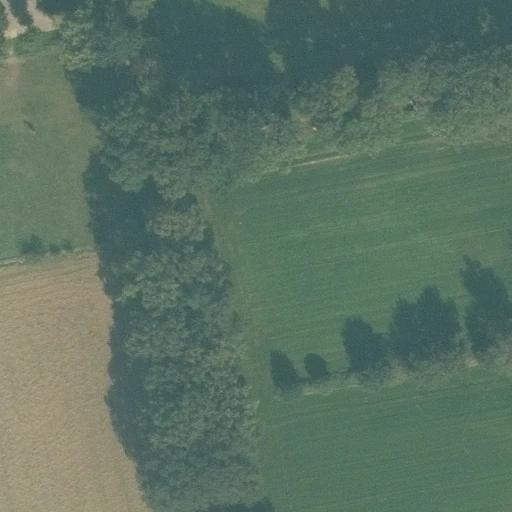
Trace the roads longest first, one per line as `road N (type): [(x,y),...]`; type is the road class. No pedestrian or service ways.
road 1 (track): [(217,511),(146,151)]
road 2 (unclassified): [(146,151),(123,37),(104,17),(13,29),(14,0)]
